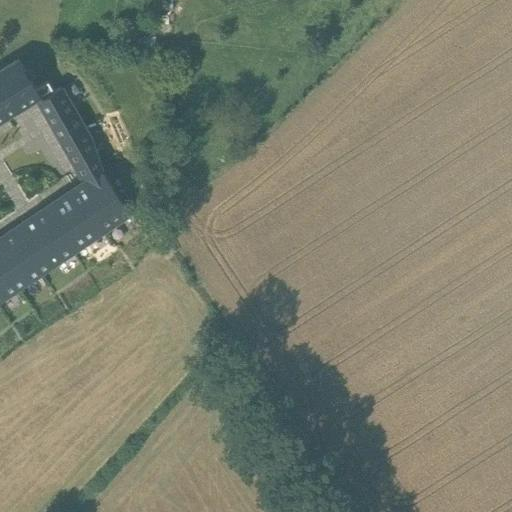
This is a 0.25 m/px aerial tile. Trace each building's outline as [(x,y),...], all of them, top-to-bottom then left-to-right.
[(18,62),(0,72),(0,119),(35,98),(39,96),(35,90),(18,62)] [(47,83),(35,90),(39,96),(35,98),(37,102),(53,93),(47,83)] [(53,93),(37,102),(60,142),(83,128),(61,89),(53,93)] [(83,128),(60,142),(66,154),(85,184),(102,173),(100,170),(90,141),(83,128)] [(85,184),(67,196),(94,238),(128,214),(102,173),(85,184)] [(94,238),(67,196),(55,204),(55,203),(38,214),(66,256),(94,238)] [(38,214),(7,236),(35,277),(66,256),(38,214)] [(7,236),(0,240),(0,291),(4,298),(35,277),(7,236)]
